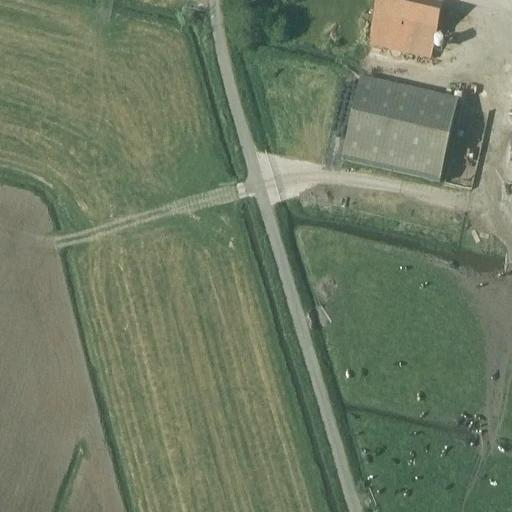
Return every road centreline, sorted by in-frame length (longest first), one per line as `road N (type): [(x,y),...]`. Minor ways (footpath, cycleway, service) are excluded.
road 1 (unclassified): [(355,511),(218,34),(217,0)]
road 2 (track): [(0,230),(49,243),(261,183)]
